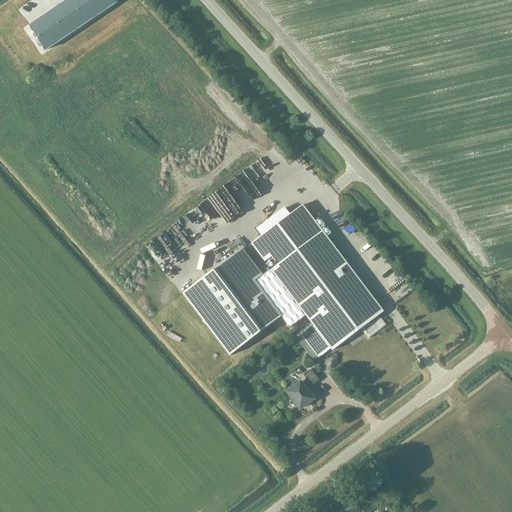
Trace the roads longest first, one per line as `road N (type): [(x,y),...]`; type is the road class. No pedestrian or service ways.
road 1 (tertiary): [(505,336),(208,0)]
road 2 (tertiary): [(273,511),(505,336)]
